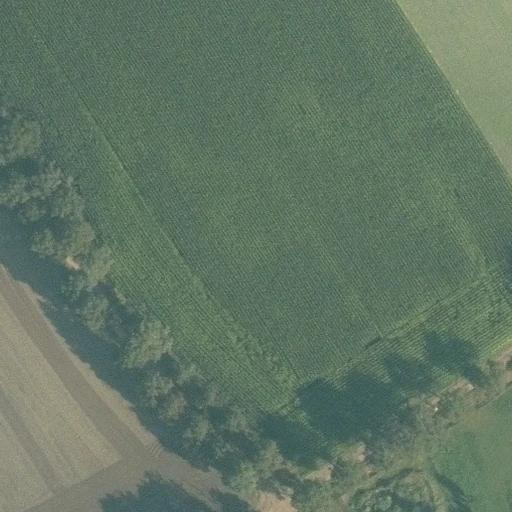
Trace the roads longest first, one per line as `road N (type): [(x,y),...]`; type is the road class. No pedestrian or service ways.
road 1 (track): [(0,126),(117,302),(289,499)]
road 2 (track): [(289,499),(511,342)]
